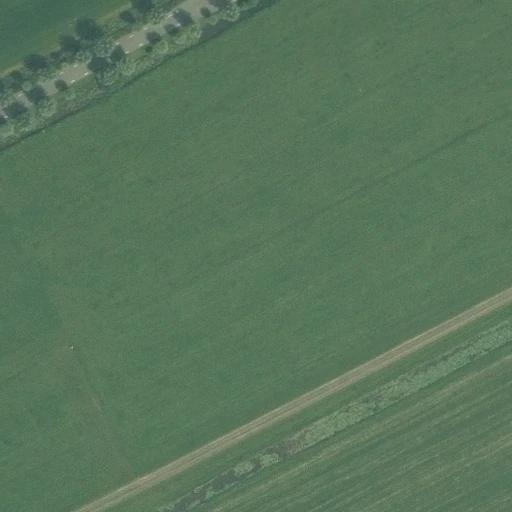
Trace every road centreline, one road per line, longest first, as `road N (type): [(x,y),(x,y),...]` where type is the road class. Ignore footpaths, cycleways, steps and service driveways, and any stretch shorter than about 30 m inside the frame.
road 1 (track): [(91,511),(511,295)]
road 2 (tertiary): [(0,113),(213,0)]
